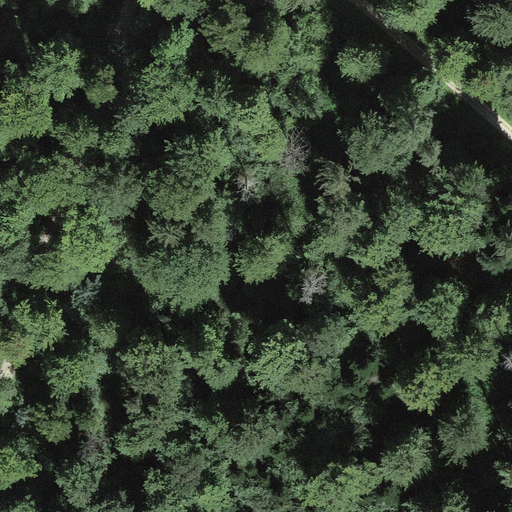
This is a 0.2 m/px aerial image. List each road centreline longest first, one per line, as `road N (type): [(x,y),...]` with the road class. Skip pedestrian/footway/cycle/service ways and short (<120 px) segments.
road 1 (track): [(0,386),(131,0)]
road 2 (track): [(359,0),(511,132)]
